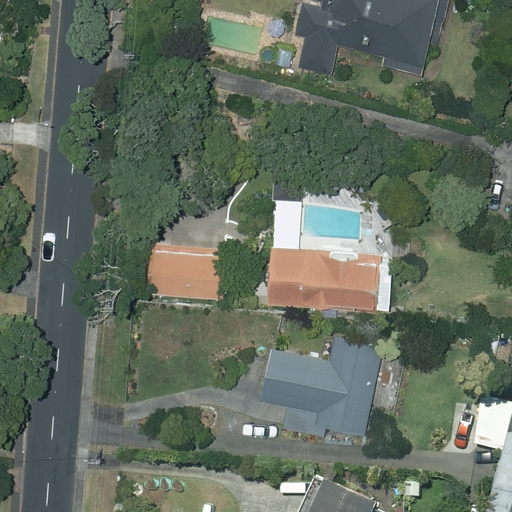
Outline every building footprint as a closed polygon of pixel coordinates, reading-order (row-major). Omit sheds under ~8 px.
[(297,66),(333,74),(339,46),(384,57),(382,66),(422,75),(434,20),(443,22),(448,0),(307,0),(307,3),(303,2),(295,36),(304,38),(297,66)] [(269,195),(299,197),(301,163),(271,161),(269,195)] [(222,246),(150,241),(147,286),(218,291),(222,246)] [(267,241),(262,289),(265,289),(265,299),(301,302),(302,296),(375,301),(378,249),(267,241)] [(511,325),(502,325),(502,335),(511,335),(511,325)] [(280,423),(322,432),(324,423),(363,431),(383,340),(332,329),(326,355),(269,343),(258,394),(285,400),(280,423)] [(495,355),(499,333),(485,330),(480,352),(495,355)] [(511,511),(511,401),(495,397),(481,444),(503,450),(485,511),(511,511)] [(370,511),(377,499),(323,474),(322,477),(314,473),(296,511),(370,511)] [(402,496),(420,497),(421,481),(403,480),(402,496)]
